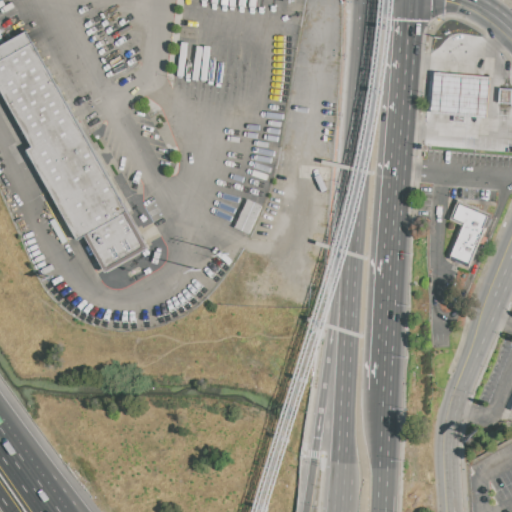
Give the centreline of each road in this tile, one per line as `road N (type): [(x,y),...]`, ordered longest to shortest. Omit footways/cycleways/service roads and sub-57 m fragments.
road 1 (motorway): [(364,99),(307,511)]
road 2 (trunk): [(383,391),(408,0)]
road 3 (trunk): [(364,99),(345,478)]
road 4 (tertiary): [(462,380),(448,429),(448,511)]
road 5 (trunk): [(377,511),(383,391)]
